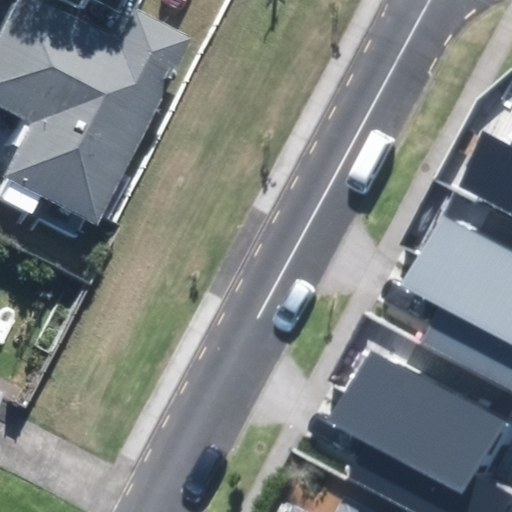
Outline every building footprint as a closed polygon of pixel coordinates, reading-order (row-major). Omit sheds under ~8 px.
[(0,179),(82,221),(175,43),(120,15),(103,47),(12,0),(7,0),(0,14),(0,107),(22,119),(0,160),(0,179)] [(511,150),(483,136),(457,186),(511,214),(511,150)] [(511,254),(444,217),(404,288),(443,308),(425,340),(511,387),(511,254)] [(371,351),(332,422),(370,443),(352,474),(421,511),(503,511),(511,497),(476,477),(505,425),(371,351)] [(299,511),(293,509),(291,511),(370,511),(346,499),(339,511),(299,511)]
